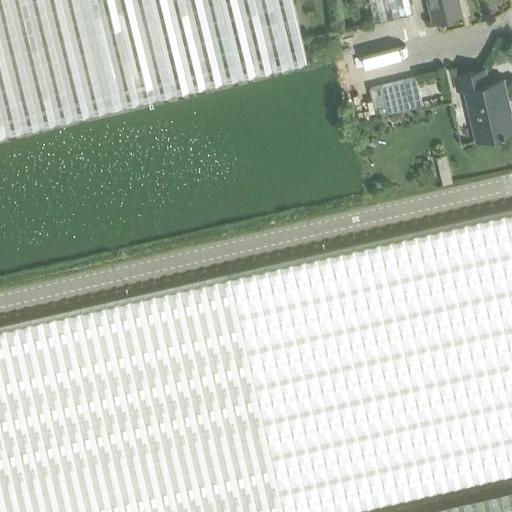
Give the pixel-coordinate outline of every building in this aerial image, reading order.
[(0,0),(0,132),(306,58),(291,0),(0,0)] [(368,0),(374,21),(412,12),(409,0),(368,0)] [(427,0),(432,19),(461,12),(458,0),(427,0)] [(476,139),(511,130),(507,111),(508,110),(501,79),(488,82),(484,68),(453,75),(457,90),(464,88),(476,139)] [(385,84),(391,111),(422,104),(416,77),(385,84)] [(382,85),(369,88),(374,109),(386,106),(382,85)] [(446,154),(436,156),(442,184),(452,181),(446,154)] [(0,511),(322,511),(511,468),(511,210),(0,328),(0,511)] [(511,511),(511,490),(414,511),(511,511)]
